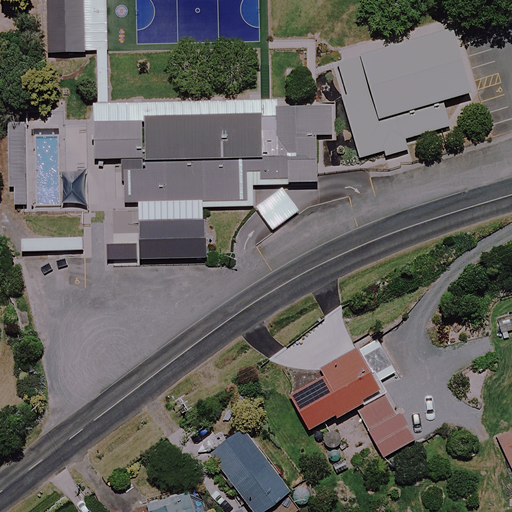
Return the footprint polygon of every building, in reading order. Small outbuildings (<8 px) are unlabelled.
[(83,0),(46,0),(48,55),(85,54),(83,0)] [(348,99),(342,101),(360,158),(384,151),(386,157),(408,151),(405,140),(451,126),(444,103),(472,95),(453,30),(338,64),(348,99)] [(64,127),(63,103),(37,104),(38,128),(64,127)] [(253,185),(317,184),(317,134),(332,134),(332,108),(277,108),(277,103),(130,105),(130,122),(94,122),(95,162),(122,162),(123,208),(253,207),(253,185)] [(34,137),(8,136),(7,192),(13,192),(12,207),(58,208),(59,137),(34,137)] [(85,208),(86,175),(63,174),(62,207),(85,208)] [(106,289),(104,223),(90,224),(92,289),(106,289)] [(206,224),(139,224),(139,260),(206,260),(206,224)] [(42,274),(27,275),(33,330),(48,329),(42,274)] [(334,418),(336,423),(355,413),(360,421),(381,461),(416,442),(402,415),(395,419),(358,349),(319,370),(324,379),(289,397),(307,433),(334,418)] [(268,511),(290,496),(242,432),(209,457),(250,511),(268,511)] [(511,434),(497,441),(511,472),(511,434)] [(195,511),(192,497),(147,509),(147,511),(195,511)]
